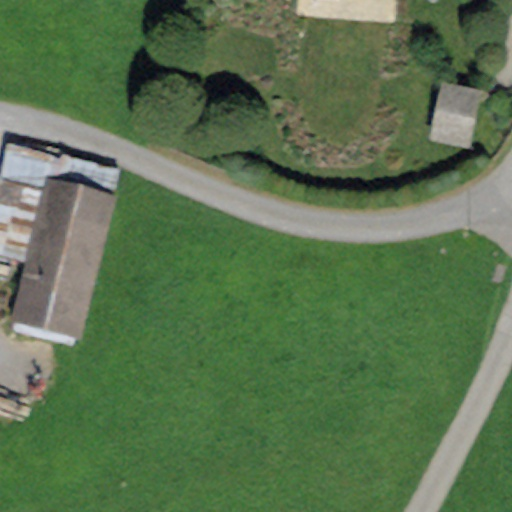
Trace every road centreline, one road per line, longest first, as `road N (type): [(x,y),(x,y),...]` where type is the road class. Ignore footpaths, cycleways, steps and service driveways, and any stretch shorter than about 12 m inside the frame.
road 1 (unclassified): [(511,197),(405,237),(248,216),(0,123)]
road 2 (unclassified): [(511,324),(415,511)]
